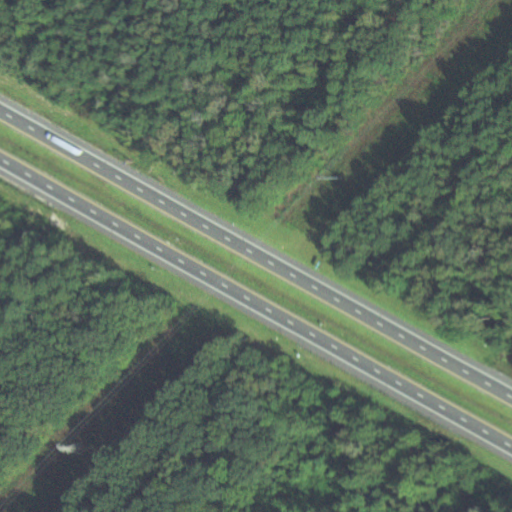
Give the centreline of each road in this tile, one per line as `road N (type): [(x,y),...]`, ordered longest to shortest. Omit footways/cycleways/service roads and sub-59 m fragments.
road 1 (motorway): [(511,396),(0,107)]
road 2 (motorway): [(0,157),(511,445)]
